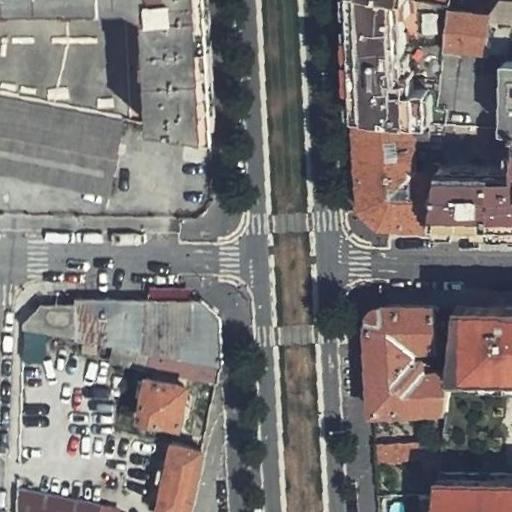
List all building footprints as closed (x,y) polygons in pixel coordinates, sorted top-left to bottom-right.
[(0,0),(0,90),(144,118),(210,131),(202,0),(0,0)] [(428,0),(351,0),(353,44),(377,43),(444,53),(444,50),(447,7),(447,3),(428,0)] [(447,7),(444,50),(511,57),(511,0),(497,0),(489,13),(447,7)] [(377,43),(353,44),(358,113),(431,122),(445,122),(511,127),(511,57),(444,50),(444,53),(377,43)] [(0,176),(129,202),(144,118),(0,90),(0,176)] [(431,122),(358,113),(355,113),(359,206),(380,226),(432,227),(440,160),(431,159),(431,122)] [(440,160),(432,227),(450,227),(511,227),(511,127),(445,122),(440,160)] [(75,303),(74,338),(132,348),(138,349),(219,364),(221,364),(217,315),(198,298),(74,297),(75,303)] [(21,325),(21,328),(74,338),(75,303),(40,301),(21,325)] [(444,407),(447,375),(448,371),(448,369),(424,367),(422,356),(413,355),(413,344),(435,344),(434,305),(386,304),(369,323),(370,343),(374,412),(412,410),(418,409),(444,407)] [(511,306),(455,305),(448,369),(448,371),(468,372),(468,375),(511,375),(511,306)] [(215,380),(219,364),(138,349),(135,366),(148,368),(169,371),(186,374),(215,380)] [(184,383),(186,374),(169,371),(148,368),(147,376),(184,383)] [(184,383),(147,376),(139,415),(176,422),(184,383)] [(441,437),(375,440),(376,450),(376,459),(423,458),(439,457),(441,437)] [(158,511),(188,511),(203,448),(171,443),(167,461),(160,460),(151,506),(157,508),(156,511),(158,511)] [(439,457),(423,458),(423,472),(437,472),(439,457)] [(511,511),(511,458),(439,457),(437,472),(435,493),(432,511),(511,511)] [(14,511),(97,511),(100,503),(16,486),(14,511)]
